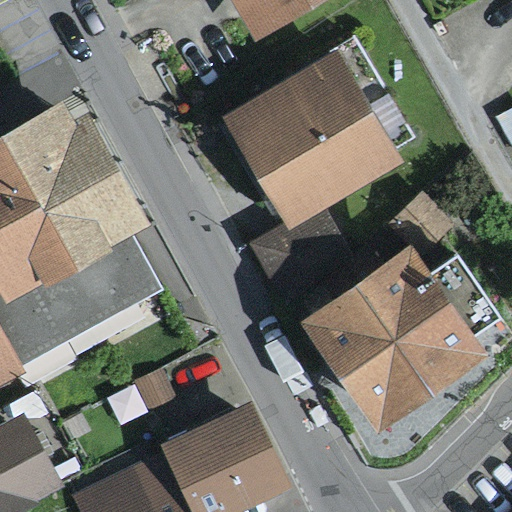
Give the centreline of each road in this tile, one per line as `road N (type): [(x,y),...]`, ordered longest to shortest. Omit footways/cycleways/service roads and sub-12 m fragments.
road 1 (tertiary): [(65,0),(334,511)]
road 2 (residential): [(511,396),(392,511)]
